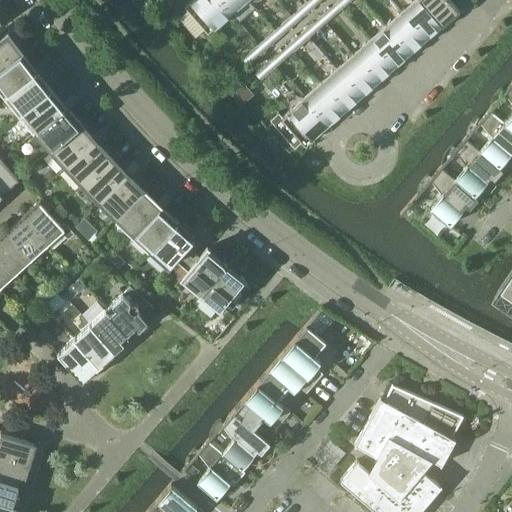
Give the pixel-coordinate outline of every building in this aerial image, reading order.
[(231,14),(218,0),(191,0),(184,6),(208,34),(231,14)] [(246,0),(218,0),(231,14),(246,0)] [(339,0),(336,2),(342,8),(351,0),(339,0)] [(414,0),(402,11),(426,38),(442,23),(421,0),(414,0)] [(421,0),(442,23),(459,8),(451,0),(421,0)] [(297,21),(313,7),(307,1),(291,15),(297,21)] [(326,23),(342,8),(336,2),(320,17),(326,23)] [(426,38),(402,11),(386,25),(410,52),(426,38)] [(291,15),(275,29),(280,36),(297,21),(291,15)] [(326,23),(320,17),(304,31),(309,37),(326,23)] [(393,66),(410,52),(386,25),(370,39),(393,66)] [(275,29),(258,44),(264,50),(280,36),(275,29)] [(304,31),(288,45),(293,51),(309,37),(304,31)] [(0,39),(0,70),(22,52),(8,34),(0,39)] [(393,66),(370,39),(353,54),(377,81),(393,66)] [(248,64),(264,50),(258,44),(242,58),(248,64)] [(277,66),(293,51),(288,45),(271,59),(277,66)] [(33,66),(22,52),(0,70),(0,88),(5,95),(36,70),(33,66)] [(361,95),(377,81),(353,54),(337,68),(361,95)] [(271,59),(255,74),(261,80),(277,66),(271,59)] [(46,63),(36,70),(39,73),(39,74),(49,67),(46,63)] [(361,95),(337,68),(321,82),(345,109),(361,95)] [(39,73),(36,70),(5,95),(20,113),(50,88),(39,74),(39,73)] [(321,82),(304,97),(328,123),(345,109),(321,82)] [(52,90),(50,88),(20,113),(28,123),(35,131),(65,105),(52,90)] [(305,144),(328,123),(304,97),(282,116),(278,112),(270,119),(294,148),(302,141),(305,144)] [(68,109),(65,105),(35,131),(51,149),(80,123),(68,109)] [(511,127),(504,121),(490,109),(479,122),(491,136),(479,150),(499,166),(511,151),(511,127)] [(92,136),(80,123),(51,149),(66,167),(95,140),(92,136)] [(104,131),(95,140),(98,143),(99,143),(108,135),(104,131)] [(466,165),(455,179),(474,195),(490,177),(494,180),(503,169),(499,166),(479,150),(465,138),(455,150),(466,165)] [(98,143),(95,140),(66,167),(72,174),(83,184),(112,157),(99,143),(98,143)] [(124,169),(112,157),(83,184),(100,201),(127,173),(124,170),(124,169)] [(0,192),(2,194),(18,179),(0,158),(0,192)] [(133,161),(124,170),(127,173),(136,165),(133,161)] [(136,165),(127,173),(131,176),(139,168),(136,165)] [(478,198),(474,195),(455,179),(441,167),(430,179),(442,194),(429,208),(449,225),(466,206),(469,209),(478,198)] [(131,176),(127,173),(100,201),(116,218),(144,190),(139,185),(131,176)] [(156,201),(144,190),(116,218),(133,234),(161,206),(156,201)] [(39,201),(22,216),(47,244),(61,232),(67,239),(73,233),(64,222),(60,225),(39,201)] [(163,208),(161,206),(133,234),(151,251),(178,221),(163,208)] [(31,259),(47,244),(22,216),(6,231),(31,259)] [(88,238),(97,230),(84,217),(76,225),(88,238)] [(194,237),(178,221),(151,251),(168,266),(173,260),(181,266),(193,252),(192,252),(186,246),(194,237)] [(6,231),(0,236),(0,256),(15,273),(31,259),(6,231)] [(200,242),(192,252),(193,252),(196,254),(203,245),(200,242)] [(196,254),(193,252),(181,266),(170,280),(176,285),(182,278),(201,294),(226,263),(207,248),(199,257),(196,254)] [(109,259),(119,268),(125,262),(115,252),(109,259)] [(239,253),(234,260),(244,268),(249,261),(239,253)] [(0,256),(0,287),(15,273),(0,256)] [(244,278),(226,263),(201,294),(219,308),(224,302),(231,308),(251,283),(244,278)] [(511,267),(499,287),(511,295),(511,267)] [(143,317),(154,308),(130,286),(105,308),(130,336),(147,321),(143,317)] [(51,300),(45,305),(52,312),(64,302),(59,296),(57,294),(51,300)] [(105,308),(89,323),(114,351),(130,336),(105,308)] [(32,316),(26,309),(21,313),(28,320),(32,316)] [(41,323),(34,315),(29,319),(36,327),(41,323)] [(114,351),(89,323),(73,337),(98,365),(114,351)] [(305,325),(281,353),(314,383),(322,373),(314,366),(319,360),(313,355),(325,342),(305,325)] [(43,342),(51,336),(44,328),(36,335),(43,342)] [(98,365),(73,337),(56,352),(81,380),(98,365)] [(314,383),(281,353),(256,383),(275,400),(276,399),(287,387),(293,392),(298,386),(306,392),(314,383)] [(290,411),(276,399),(275,400),(256,383),(231,412),(251,428),(262,415),(268,421),(273,415),(281,421),(290,411)] [(380,397),(354,443),(375,455),(365,468),(353,458),(337,478),(377,511),(416,511),(440,485),(430,477),(434,471),(438,462),(440,463),(454,438),(451,436),(462,415),(392,384),(383,399),(380,397)] [(233,438),(221,452),(240,469),(241,468),(257,450),(260,453),(269,443),(251,428),(231,412),(221,424),(233,438)] [(0,433),(0,456),(30,466),(36,444),(0,433)] [(221,452),(207,440),(197,453),(208,468),(196,482),(215,498),(232,479),(236,482),(244,472),(241,468),(240,469),(221,452)] [(343,450),(333,441),(317,460),(327,469),(343,450)] [(0,456),(0,478),(24,486),(30,466),(0,456)] [(199,471),(190,463),(185,469),(194,477),(199,471)] [(24,486),(0,478),(0,502),(17,507),(24,486)] [(203,511),(204,511),(170,483),(145,511),(203,511)] [(0,511),(15,511),(17,507),(0,502),(0,511)]
